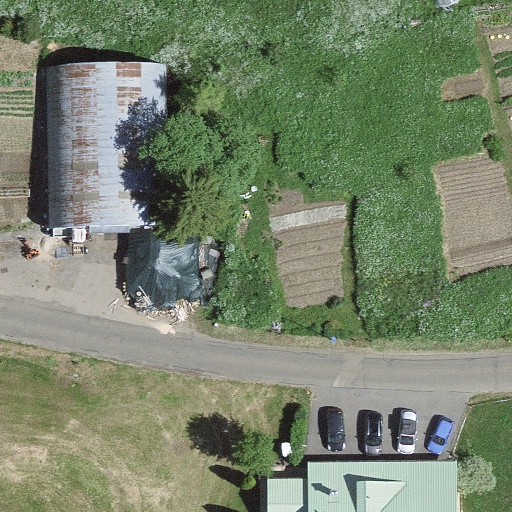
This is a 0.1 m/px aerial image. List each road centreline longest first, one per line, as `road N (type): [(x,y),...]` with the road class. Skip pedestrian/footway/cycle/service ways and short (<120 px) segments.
road 1 (unclassified): [(0,319),(271,369)]
road 2 (residential): [(511,375),(271,369)]
